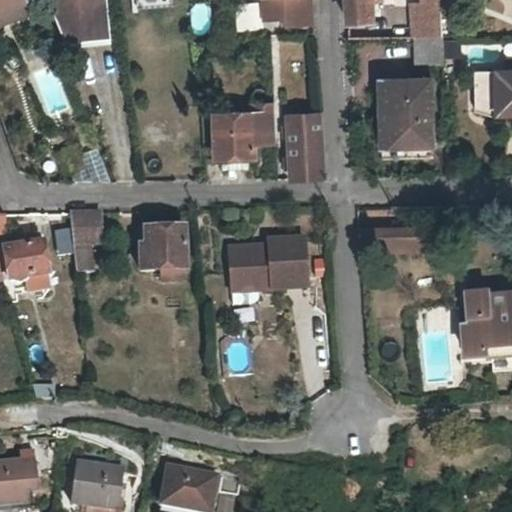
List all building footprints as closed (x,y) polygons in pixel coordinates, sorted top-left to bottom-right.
[(25,0),(0,0),(0,24),(31,13),(25,0)] [(105,0),(51,0),(53,14),(67,47),(109,43),(108,29),(105,0)] [(263,0),(264,19),(284,18),(285,25),(313,24),(311,0),(263,0)] [(346,0),(348,24),(368,23),(367,3),(381,3),(380,0),(346,0)] [(442,20),(440,0),(424,0),(425,5),(412,6),(413,38),(442,38),(442,36),(442,20)] [(442,36),(455,36),(454,21),(442,20),(442,36)] [(457,37),(442,38),(443,53),(458,52),(457,37)] [(442,38),(413,38),(416,67),(444,65),(442,38)] [(511,72),(508,72),(476,73),(477,112),(511,111),(511,72)] [(432,82),(389,84),(390,123),(381,124),(383,149),(409,148),(410,159),(436,158),(432,82)] [(253,116),(215,117),(216,161),(254,160),(253,116)] [(320,122),(289,123),(291,182),(324,179),(320,122)] [(78,145),(62,151),(72,174),(88,168),(78,145)] [(383,149),(383,161),(410,159),(409,148),(383,149)] [(100,244),(100,214),(70,214),(74,245),(87,245),(100,244)] [(54,254),(70,253),(68,227),(52,228),(54,254)] [(433,228),(387,230),(387,246),(433,244),(433,228)] [(185,229),(144,230),(144,248),(139,248),(139,272),(160,271),(182,271),(185,270),(185,229)] [(15,248),(4,249),(9,281),(48,275),(43,243),(32,245),(31,239),(14,241),(15,248)] [(250,249),(227,250),(229,283),(250,282),(251,292),(255,292),(304,289),(301,243),(265,245),(264,253),(252,253),(250,249)] [(387,259),(434,258),(433,244),(387,246),(387,259)] [(90,272),(87,245),(74,245),(77,274),(90,272)] [(160,271),(159,282),(183,282),(182,271),(160,271)] [(250,282),(229,283),(230,307),(247,306),(256,299),(255,292),(251,292),(250,282)] [(463,324),(465,353),(466,364),(511,360),(511,293),(489,295),(488,289),(467,291),(469,324),(463,324)] [(35,400),(55,399),(54,388),(35,389),(35,400)] [(25,462),(0,465),(0,505),(30,501),(28,482),(25,466),(25,462)] [(124,468),(77,462),(72,507),(82,508),(115,511),(116,511),(119,511),(124,468)] [(41,481),(38,464),(25,466),(28,482),(41,481)] [(218,476),(170,467),(163,503),(211,511),(218,476)] [(0,511),(31,511),(30,501),(0,505),(0,511)]
